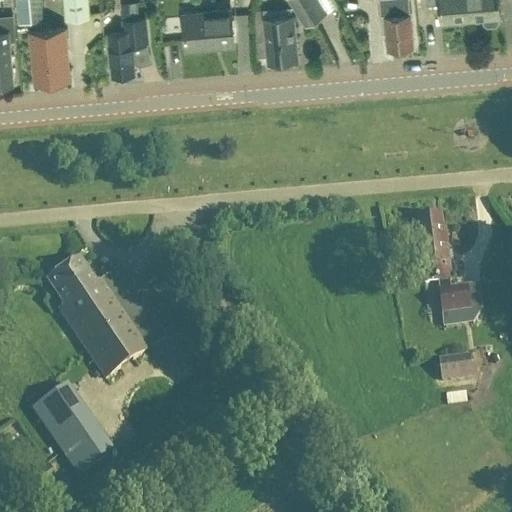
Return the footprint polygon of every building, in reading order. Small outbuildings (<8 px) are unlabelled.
[(89,0),(64,0),(66,19),(91,17),(89,0)] [(289,0),(306,25),(316,18),(327,10),(320,0),(289,0)] [(408,48),(410,46),(413,46),(410,11),(409,11),(407,0),(379,0),(381,14),(380,14),(382,33),(385,33),(387,48),(399,47),(402,49),(408,48)] [(437,0),(440,20),(470,18),(467,0),(437,0)] [(467,0),(470,18),(482,17),(483,21),(486,24),(495,23),(498,20),(498,15),(500,15),(498,0),(467,0)] [(18,22),(44,20),(43,2),(17,4),(18,22)] [(186,48),(234,43),(230,7),(182,12),(186,48)] [(268,59),(298,56),(294,13),(264,16),(268,59)] [(132,43),(147,41),(144,15),(123,17),(125,29),(108,31),(112,74),(134,72),(132,43)] [(0,83),(14,82),(8,16),(0,16),(0,83)] [(34,80),(70,77),(66,26),(29,29),(34,80)] [(418,286),(424,285),(424,286),(439,284),(443,315),(469,312),(466,289),(448,291),(447,284),(451,284),(444,229),(439,230),(438,218),(420,220),(422,240),(419,241),(422,270),(416,270),(413,275),(414,282),(418,286)] [(165,340),(134,294),(136,292),(129,281),(126,283),(117,270),(117,271),(96,286),(78,260),(45,283),(62,308),(57,312),(104,381),(165,340)] [(471,379),(468,358),(437,362),(439,383),(471,379)] [(151,379),(120,394),(137,428),(168,413),(151,379)] [(76,478),(111,455),(66,387),(31,411),(61,456),(76,478)] [(29,502),(55,483),(45,466),(17,485),(29,502)]
